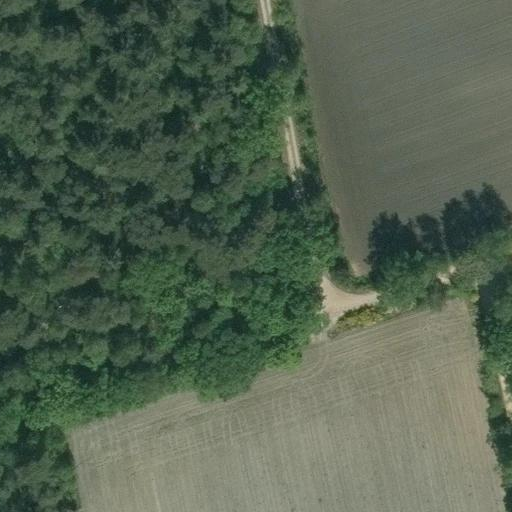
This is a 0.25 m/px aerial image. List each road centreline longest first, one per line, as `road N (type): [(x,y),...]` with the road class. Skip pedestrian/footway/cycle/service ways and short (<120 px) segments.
road 1 (track): [(260,0),(308,249),(320,285),(337,297)]
road 2 (track): [(511,428),(470,266),(500,280)]
road 3 (track): [(511,251),(373,296),(337,297)]
